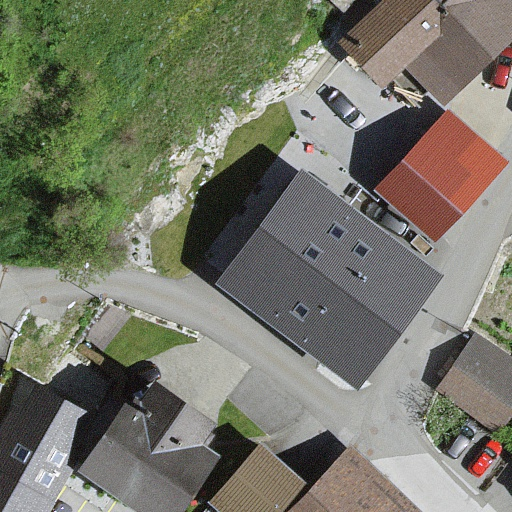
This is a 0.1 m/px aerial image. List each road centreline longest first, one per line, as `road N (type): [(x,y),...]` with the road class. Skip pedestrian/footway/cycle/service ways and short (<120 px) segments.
road 1 (residential): [(55,282),(111,280),(167,293),(251,331),(375,429)]
road 2 (residential): [(511,169),(442,322),(375,429)]
